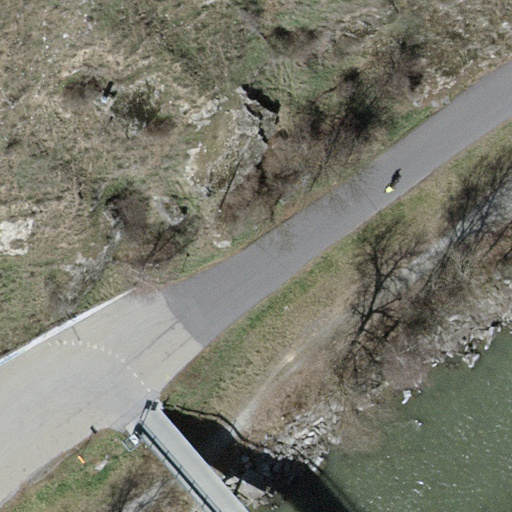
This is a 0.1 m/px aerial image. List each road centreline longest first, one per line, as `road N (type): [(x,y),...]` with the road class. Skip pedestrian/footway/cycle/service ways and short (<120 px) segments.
road 1 (unclassified): [(95,371),(511,86)]
road 2 (unclassified): [(95,371),(0,460)]
